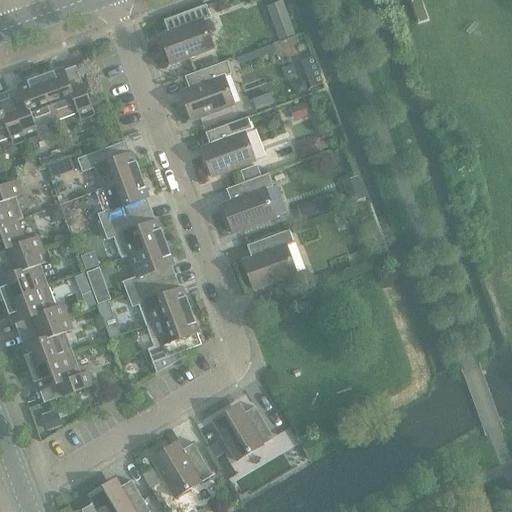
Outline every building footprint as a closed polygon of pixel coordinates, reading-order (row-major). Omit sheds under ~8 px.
[(420,0),(413,0),(411,1),(418,24),(427,21),(420,0)] [(211,18),(206,5),(164,21),(168,33),(163,44),(170,65),(214,49),(203,21),(211,18)] [(283,20),(273,24),(279,40),(289,36),(294,34),(288,18),(283,20)] [(224,77),(231,75),(227,62),(184,77),(189,89),(183,101),(191,122),(234,106),(224,77)] [(40,77),(54,115),(57,121),(78,113),(80,120),(94,115),(77,71),(65,75),(62,69),(40,77)] [(21,92),(9,96),(25,140),(38,136),(36,129),(57,121),(54,115),(40,77),(18,85),(21,92)] [(296,84),(293,90),(296,98),(308,93),(303,81),(296,84)] [(270,93),(251,100),(255,111),(274,104),(270,93)] [(0,142),(10,138),(12,145),(25,140),(9,96),(0,99),(0,142)] [(306,103),(295,107),(299,119),(310,115),(306,103)] [(245,134),(252,131),(247,118),(205,133),(210,145),(204,157),(212,178),(255,162),(245,134)] [(319,139),(299,147),(302,156),(322,148),(319,139)] [(95,168),(103,189),(140,175),(132,153),(126,156),(121,143),(77,160),(82,173),(95,168)] [(59,163),(47,168),(51,179),(63,174),(59,163)] [(256,166),(240,172),(244,183),(260,177),(256,166)] [(286,214),(276,186),(273,187),(268,174),(260,177),(244,183),(226,190),(230,202),(225,213),(233,234),(286,214)] [(97,215),(102,228),(147,211),(142,199),(149,197),(140,175),(103,189),(96,191),(104,212),(97,215)] [(0,227),(17,221),(23,219),(15,198),(22,195),(17,182),(0,188),(0,227)] [(121,259),(128,257),(165,243),(157,221),(151,223),(147,211),(102,228),(107,241),(114,238),(121,259)] [(0,265),(42,250),(37,237),(24,242),(17,221),(0,227),(0,265)] [(82,221),(67,226),(71,237),(86,231),(82,221)] [(286,246),(294,243),(289,231),(247,246),(251,258),(246,270),(253,291),(297,275),(286,246)] [(122,282),(127,295),(172,279),(167,267),(174,265),(165,243),(128,257),(136,277),(122,282)] [(42,250),(0,265),(0,272),(2,278),(0,279),(0,291),(4,302),(48,286),(40,265),(47,263),(42,250)] [(99,269),(86,273),(90,284),(99,280),(101,275),(99,269)] [(172,279),(127,295),(132,308),(139,306),(146,327),(190,310),(182,288),(176,291),(172,279)] [(298,280),(286,284),(289,292),(301,288),(298,280)] [(48,286),(4,302),(12,324),(18,322),(23,334),(67,318),(62,305),(56,307),(48,286)] [(90,292),(82,296),(87,308),(96,305),(90,292)] [(108,303),(97,307),(102,319),(113,315),(108,303)] [(190,310),(146,327),(154,347),(147,350),(152,363),(197,347),(192,335),(199,332),(190,310)] [(67,318),(23,334),(27,346),(21,348),(29,370),(73,354),(65,333),(72,330),(67,318)] [(117,328),(107,332),(110,340),(120,336),(117,328)] [(73,354),(29,370),(37,392),(43,390),(48,402),(92,386),(87,372),(81,375),(73,354)] [(236,462),(274,439),(255,407),(244,414),(232,411),(213,422),(236,462)] [(55,414),(41,420),(45,431),(59,426),(55,414)] [(289,430),(282,434),(294,455),(301,450),(289,430)] [(174,498),(212,476),(193,444),(182,451),(170,447),(151,459),(174,498)] [(152,470),(143,476),(151,489),(161,484),(152,470)] [(81,511),(149,511),(131,481),(120,487),(108,484),(89,496),(93,504),(81,511)]
